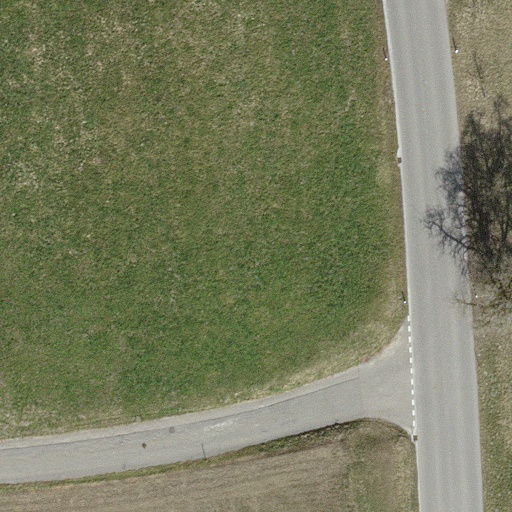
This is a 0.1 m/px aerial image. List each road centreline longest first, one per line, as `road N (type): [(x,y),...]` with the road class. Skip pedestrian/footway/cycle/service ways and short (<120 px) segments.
road 1 (residential): [(448,370),(204,440),(0,467)]
road 2 (tertiary): [(419,0),(448,370)]
road 3 (tertiary): [(448,370),(455,511)]
